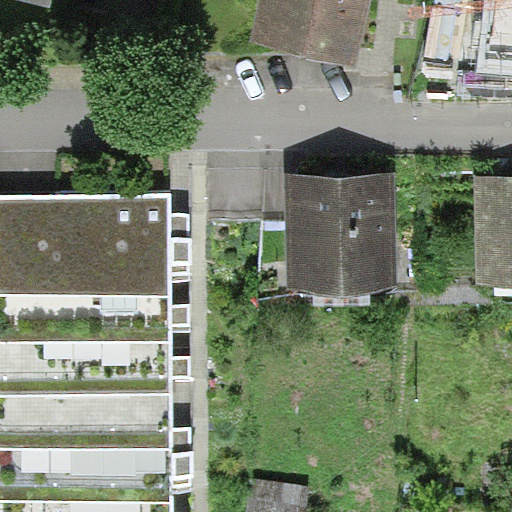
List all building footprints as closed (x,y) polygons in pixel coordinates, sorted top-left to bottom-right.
[(253,0),(248,21),(354,46),(364,0),(253,0)] [(211,158),(210,209),(266,210),(267,159),(211,158)] [(398,160),(283,163),(284,268),(399,265),(398,160)] [(511,168),(477,169),(479,265),(511,263),(511,168)] [(171,511),(168,185),(0,186),(0,511),(171,511)]
